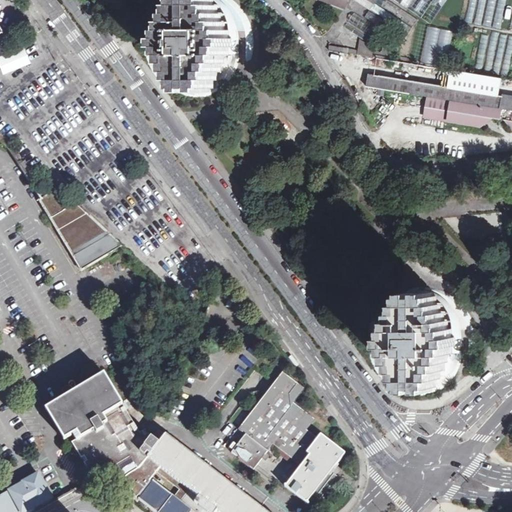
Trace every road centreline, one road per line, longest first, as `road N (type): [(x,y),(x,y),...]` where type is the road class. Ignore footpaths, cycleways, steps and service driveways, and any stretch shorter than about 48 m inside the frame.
road 1 (secondary): [(46,0),(406,477)]
road 2 (secondary): [(432,453),(401,430),(349,368),(73,0)]
road 3 (residential): [(268,0),(298,25),(371,142),(399,166),(511,162)]
